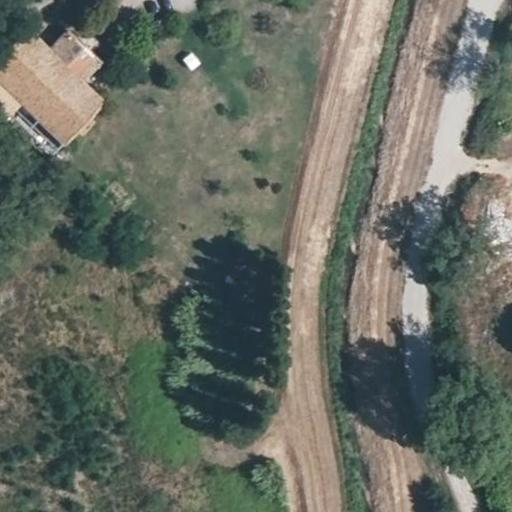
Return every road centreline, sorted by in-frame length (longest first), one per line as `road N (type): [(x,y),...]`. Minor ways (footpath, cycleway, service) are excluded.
road 1 (unclassified): [(471,0),(415,276),(416,321),(472,511)]
road 2 (track): [(311,511),(293,303),(312,181),(357,0)]
